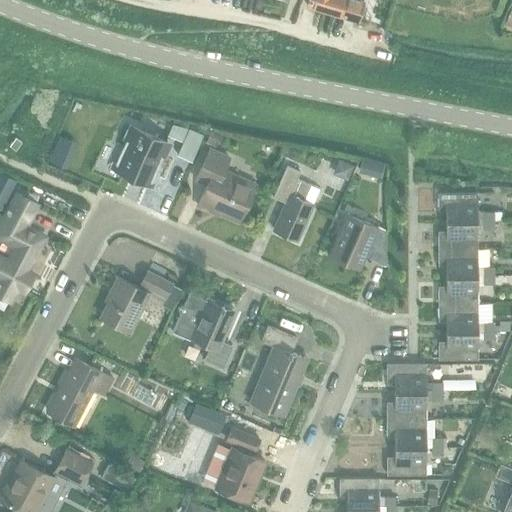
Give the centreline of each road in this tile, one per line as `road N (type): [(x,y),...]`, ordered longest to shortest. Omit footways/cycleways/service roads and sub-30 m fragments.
road 1 (residential): [(286,511),(359,327),(350,316),(119,212),(98,223),(0,413)]
road 2 (secondary): [(511,128),(278,85),(52,26),(0,3)]
